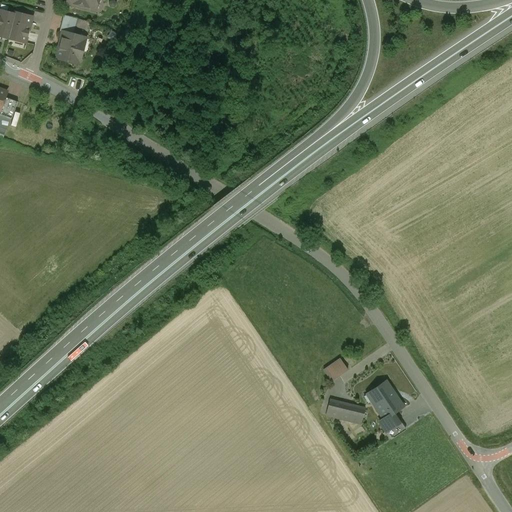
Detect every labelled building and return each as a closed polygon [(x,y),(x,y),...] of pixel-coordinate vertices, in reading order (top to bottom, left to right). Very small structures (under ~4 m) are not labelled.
[(67,0),(66,4),(73,5),(75,4),(96,9),(97,3),(100,2),(100,0),(67,0)] [(12,13),(0,10),(0,36),(9,39),(16,12),(13,12),(12,13)] [(32,17),(16,12),(9,39),(13,40),(25,43),(32,17)] [(77,19),(64,15),(59,32),(63,33),(63,32),(73,35),(77,19)] [(73,35),(63,32),(63,33),(56,58),(79,64),(85,38),(73,35)] [(17,102),(5,97),(0,110),(0,114),(11,119),(17,102)] [(342,356),(326,369),(335,381),(351,368),(342,356)] [(385,382),(367,394),(383,418),(384,419),(394,412),(402,407),(385,382)] [(364,409),(344,404),(343,405),(336,403),(334,412),(353,417),(352,421),(360,423),(364,409)] [(394,412),(384,419),(383,418),(379,421),(386,432),(401,422),(394,412)]
